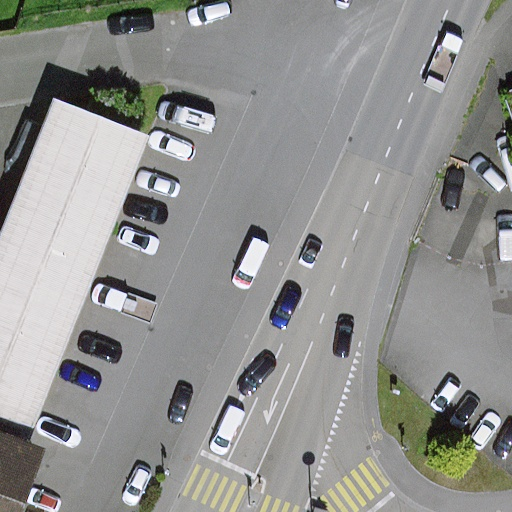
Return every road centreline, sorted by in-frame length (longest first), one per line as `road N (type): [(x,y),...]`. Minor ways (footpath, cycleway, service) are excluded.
road 1 (primary): [(327,321),(456,0)]
road 2 (primary): [(242,511),(327,321)]
road 3 (secondary): [(383,511),(330,430),(327,321)]
